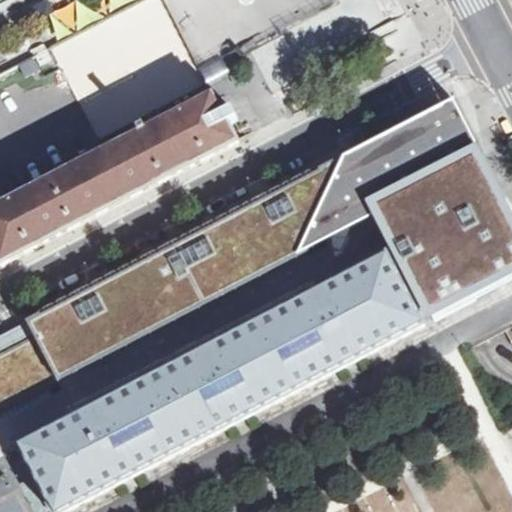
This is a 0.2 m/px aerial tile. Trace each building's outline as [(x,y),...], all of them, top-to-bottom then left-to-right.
[(77,103),(186,52),(161,0),(78,0),(46,15),(59,41),(20,60),(26,74),(57,59),(77,103)] [(0,207),(0,262),(2,267),(80,226),(203,162),(239,144),(229,125),(239,120),(236,115),(233,110),(223,116),(221,111),(214,96),(148,131),(145,127),(139,131),(141,135),(0,207)] [(415,125),(354,155),(308,252),(351,231),(381,215),(459,103),(415,125)] [(398,250),(435,321),(505,285),(511,280),(511,211),(487,160),(468,121),(459,103),(381,215),(398,250)] [(0,412),(9,408),(60,381),(125,347),(203,307),(234,290),(308,252),(354,155),(208,232),(176,248),(105,285),(33,323),(0,339),(0,412)] [(398,250),(389,256),(426,327),(435,321),(398,250)] [(53,430),(20,447),(53,511),(70,511),(87,503),(123,485),(164,464),(196,447),(230,429),(260,414),(274,407),(309,388),(355,364),(426,327),(389,256),(322,290),(277,314),(240,333),(226,343),(165,375),(131,389),(88,412),(53,430)] [(18,511),(11,497),(0,502),(0,511),(18,511)]
